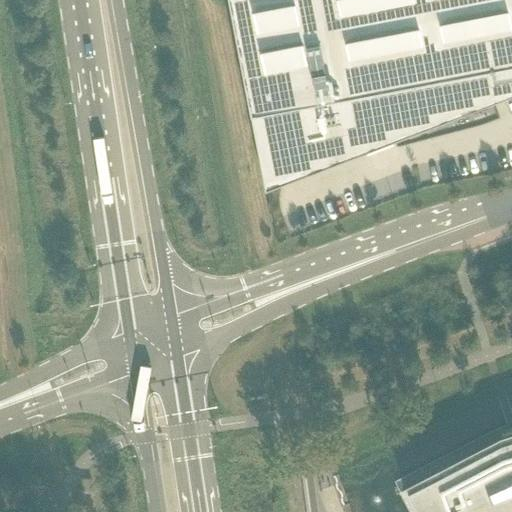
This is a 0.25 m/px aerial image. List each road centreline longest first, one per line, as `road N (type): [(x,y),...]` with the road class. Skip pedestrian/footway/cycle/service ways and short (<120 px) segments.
road 1 (primary): [(77,0),(127,331)]
road 2 (primary): [(173,317),(116,0)]
road 3 (unclassified): [(414,240),(472,413)]
road 4 (primary): [(199,511),(180,359)]
road 5 (primary): [(133,373),(155,511)]
road 6 (unclassified): [(127,331),(8,403)]
road 7 (unclassified): [(414,240),(288,292)]
road 8 (unclassified): [(8,403),(59,398),(133,373)]
road 9 (unclassified): [(180,359),(288,292)]
